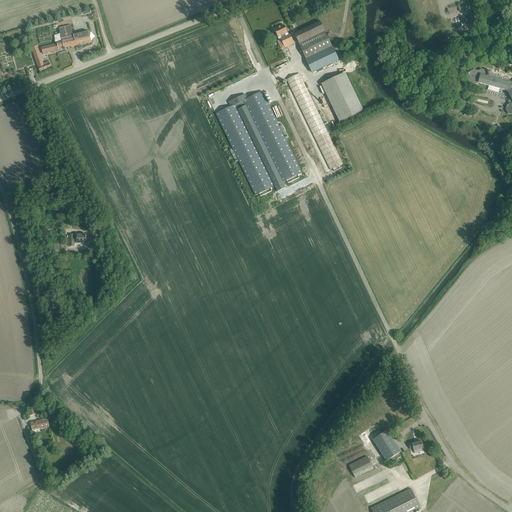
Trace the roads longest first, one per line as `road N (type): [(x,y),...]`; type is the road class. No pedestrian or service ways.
road 1 (unclassified): [(510,511),(459,472),(429,424),(235,5)]
road 2 (unclassified): [(41,475),(21,415),(39,387),(36,337),(0,185)]
road 3 (tertiary): [(0,100),(235,5)]
